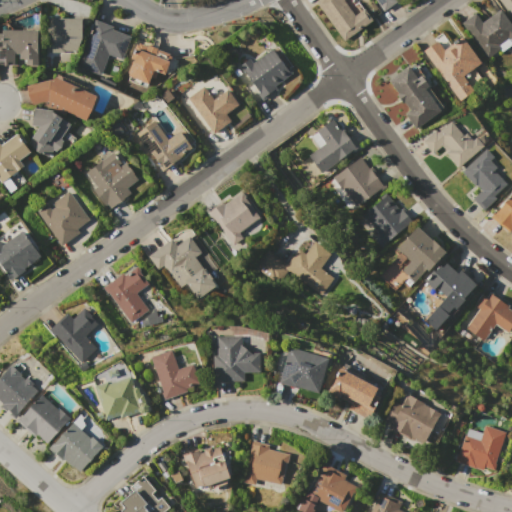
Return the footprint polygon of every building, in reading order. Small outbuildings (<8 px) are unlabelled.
[(342,40),(315,4),(319,0),(354,0),(369,20),(342,40)] [(397,0),(383,11),(375,0),(397,0)] [(511,17),(499,0),(511,0),(511,17)] [(460,23),(473,12),(481,22),(498,9),(511,28),(511,38),(486,58),(460,23)] [(44,17),(80,18),(79,52),(44,52),(44,17)] [(76,64),(93,20),(130,34),(121,59),(107,54),(99,73),(76,64)] [(0,30),(35,30),(35,64),(0,64),(0,30)] [(422,50),(443,34),(450,44),(459,37),(478,63),(448,85),(422,50)] [(163,73),(171,54),(135,41),(129,59),(132,60),(127,75),(148,83),(153,70),(163,73)] [(271,48),(289,73),(260,95),(241,70),(271,48)] [(409,65),(441,107),(413,128),(402,114),(406,111),(385,82),(409,65)] [(54,77),(94,96),(83,120),(42,102),(30,105),(24,85),(54,77)] [(184,97),(202,84),(212,98),(226,88),(238,105),(225,115),(230,122),(212,135),(184,97)] [(48,158),(26,143),(37,126),(29,125),(31,109),(47,111),(69,125),(48,158)] [(324,142),(315,130),(329,119),(338,131),(340,130),(354,148),(320,173),(306,155),(324,142)] [(137,135),(154,123),(165,139),(177,130),(191,149),(162,170),(137,135)] [(431,154),(420,142),(432,131),(435,135),(448,123),(461,137),(467,131),(481,146),(475,152),(474,151),(456,168),(438,147),(431,154)] [(0,141),(14,132),(31,157),(0,178),(0,141)] [(458,172),(483,150),(510,180),(491,196),(494,199),(481,210),(471,199),(477,193),(458,172)] [(118,169),(125,164),(136,180),(125,188),(129,193),(110,207),(106,202),(102,205),(90,189),(94,186),(84,172),(111,152),(118,162),(115,164),(118,169)] [(358,157),(380,187),(354,207),(332,177),(358,157)] [(35,211),(65,189),(90,223),(60,245),(35,211)] [(206,212),(235,190),(260,223),(230,245),(206,212)] [(511,234),(490,216),(511,191),(511,234)] [(409,221),(380,244),(359,217),(387,194),(409,221)] [(8,280),(0,269),(0,239),(18,226),(40,257),(8,280)] [(416,226),(443,251),(415,281),(388,256),(416,226)] [(174,245),(187,235),(200,252),(186,262),(196,275),(178,288),(150,251),(168,238),(174,245)] [(282,268),(296,249),(304,254),(313,241),(329,253),(320,266),(333,275),(319,294),(282,268)] [(438,295),(423,280),(441,261),(456,275),(459,271),(474,284),(470,289),(472,291),(454,310),(453,308),(447,315),(432,302),(438,295)] [(122,277),(135,267),(147,284),(134,293),(146,310),(128,323),(101,287),(120,274),(122,277)] [(505,309),(511,314),(511,322),(504,333),(493,324),(481,340),(464,326),(475,311),(469,306),(481,291),(487,295),(488,293),(506,307),(505,309)] [(47,331),(63,316),(67,320),(79,308),(95,325),(83,336),(93,347),(77,363),(47,331)] [(211,381),(210,337),(256,336),(257,379),(211,381)] [(147,359),(183,346),(197,388),(161,400),(147,359)] [(285,346),(325,357),(315,393),(275,381),(285,346)] [(0,403),(0,373),(6,367),(35,392),(14,416),(0,403)] [(90,381),(127,369),(140,409),(103,421),(90,381)] [(325,394),(339,371),(378,393),(364,417),(325,394)] [(15,422),(38,395),(66,420),(43,446),(15,422)] [(382,425),(399,396),(437,418),(420,447),(382,425)] [(46,449),(69,422),(99,448),(75,475),(46,449)] [(452,464),(459,439),(477,444),(480,432),(501,438),(490,476),(452,464)] [(249,442),(287,450),(279,488),(241,480),(249,442)] [(181,454),(217,444),(226,477),(190,488),(181,454)] [(322,463),(356,483),(338,511),(336,511),(304,493),(322,463)] [(167,508),(162,511),(116,511),(110,504),(142,478),(167,508)] [(368,511),(377,493),(414,510),(413,511),(368,511)]
